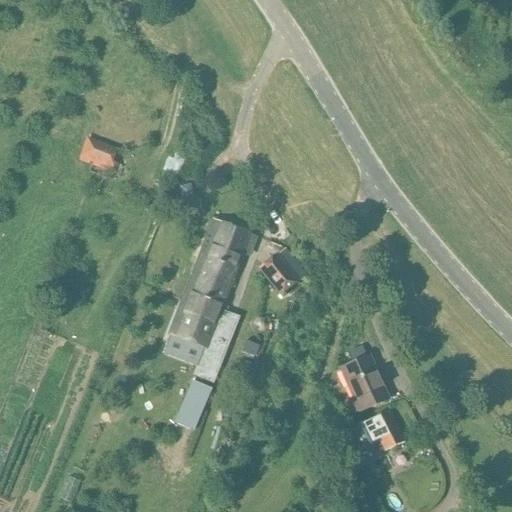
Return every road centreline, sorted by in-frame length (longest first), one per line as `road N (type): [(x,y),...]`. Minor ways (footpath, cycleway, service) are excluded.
road 1 (tertiary): [(511,331),(377,179),(265,0)]
road 2 (track): [(248,101),(161,0)]
